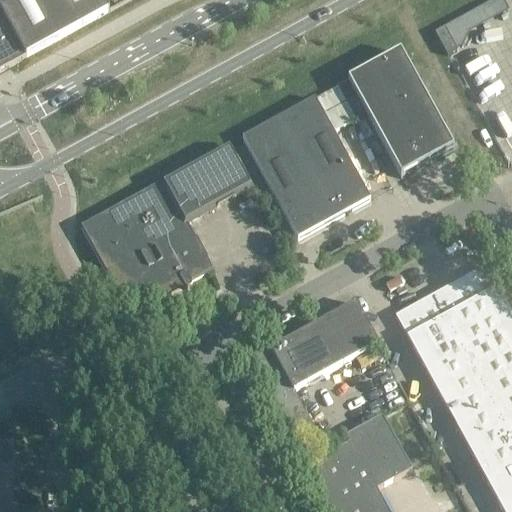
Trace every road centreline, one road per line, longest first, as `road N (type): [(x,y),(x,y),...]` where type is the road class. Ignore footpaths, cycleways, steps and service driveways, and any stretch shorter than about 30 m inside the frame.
road 1 (secondary): [(0,192),(351,0)]
road 2 (unclassified): [(189,364),(477,209),(486,208),(511,247)]
road 3 (secondary): [(246,0),(0,136)]
road 4 (unknown): [(359,271),(486,511)]
road 5 (unclassified): [(268,511),(189,364)]
road 6 (residential): [(64,511),(63,380)]
road 7 (unclassified): [(63,380),(117,358),(189,364)]
